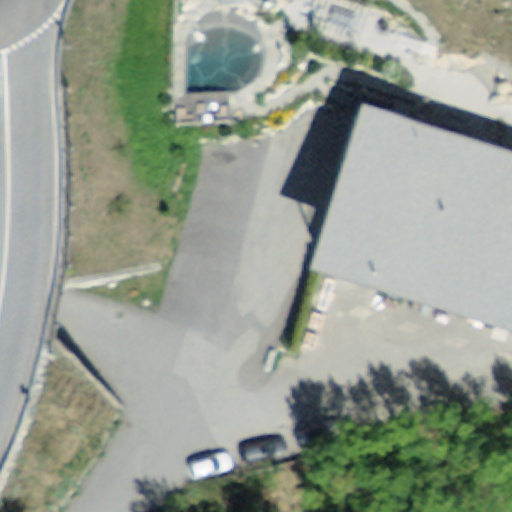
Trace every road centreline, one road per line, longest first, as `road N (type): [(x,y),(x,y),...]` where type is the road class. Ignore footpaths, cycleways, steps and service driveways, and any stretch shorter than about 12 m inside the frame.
road 1 (residential): [(0,297),(51,315),(152,374),(167,413),(162,452),(111,511)]
road 2 (primary): [(0,288),(0,68)]
